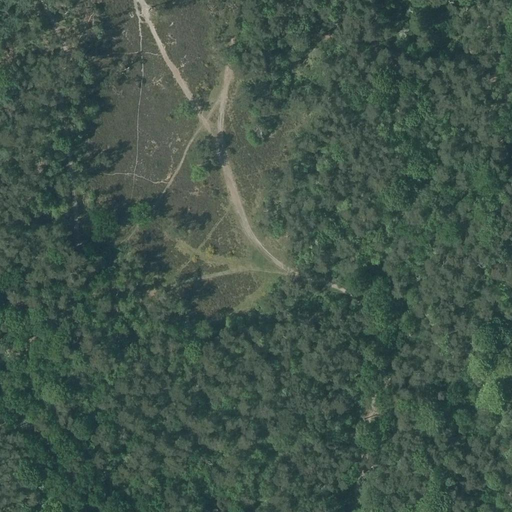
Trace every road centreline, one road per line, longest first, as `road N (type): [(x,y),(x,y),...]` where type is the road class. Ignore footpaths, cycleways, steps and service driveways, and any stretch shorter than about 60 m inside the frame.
road 1 (unknown): [(40,0),(64,47),(63,122),(87,275),(6,360)]
road 2 (track): [(6,360),(156,204),(225,90)]
road 3 (secondary): [(104,511),(0,395)]
road 4 (track): [(219,140),(241,0)]
